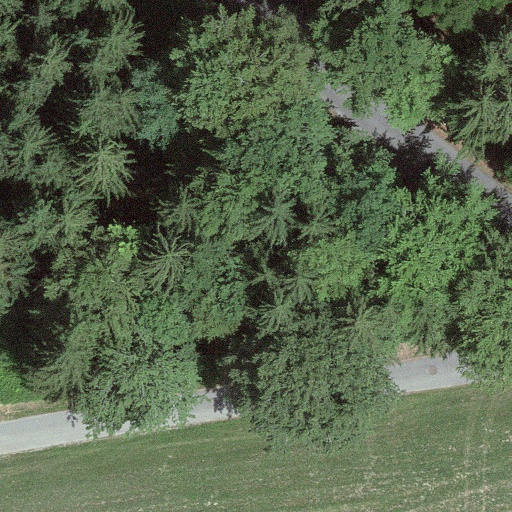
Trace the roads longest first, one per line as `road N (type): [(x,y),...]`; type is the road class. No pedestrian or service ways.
road 1 (unclassified): [(511,356),(0,445)]
road 2 (unclassified): [(511,225),(412,157),(259,0)]
